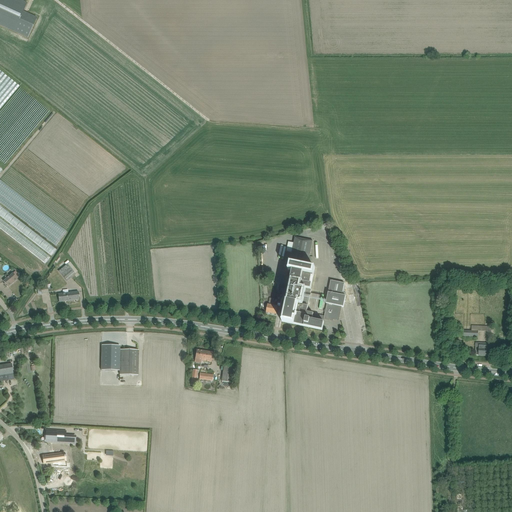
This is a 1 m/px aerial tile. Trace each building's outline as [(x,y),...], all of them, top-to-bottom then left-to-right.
[(0,0),(0,24),(28,37),(37,18),(23,12),(27,4),(18,0),(0,0)] [(56,245),(67,231),(0,180),(0,198),(2,200),(1,202),(16,213),(16,212),(18,214),(19,213),(22,216),(22,215),(28,220),(26,222),(56,245)] [(0,216),(52,255),(57,248),(0,205),(0,216)] [(0,229),(46,263),(51,255),(0,218),(0,229)] [(307,313),(312,290),(311,289),(315,268),(308,267),(312,243),(313,241),(295,237),(294,243),(288,242),(285,257),(284,262),(290,264),(288,271),(287,278),(291,279),(289,285),(290,285),(288,293),(286,301),(282,322),(322,330),(324,323),(325,319),(333,321),(333,320),(339,321),(342,307),(327,304),(324,316),(307,313)] [(62,275),(61,275),(67,282),(75,274),(67,265),(59,272),(62,275)] [(5,283),(4,284),(7,287),(7,286),(8,287),(17,279),(12,273),(9,276),(7,273),(5,276),(7,278),(3,281),(5,283)] [(346,296),(342,295),(345,283),(331,281),(326,304),(327,304),(342,307),(343,307),(346,296)] [(40,284),(41,294),(48,294),(48,292),(51,292),(50,284),(47,285),(47,284),(40,284)] [(279,291),(288,292),(289,286),(282,285),(282,284),(280,284),(280,285),(279,291)] [(58,294),(59,302),(79,300),(78,292),(58,294)] [(277,300),(274,299),(270,298),(269,305),(268,305),(267,313),(276,314),(277,306),(276,306),(277,300)] [(480,343),(476,343),(476,349),(475,355),(479,355),(479,356),(487,356),(487,346),(480,345),(480,343)] [(120,375),(138,375),(138,350),(120,350),(120,375)] [(194,362),(201,363),(201,361),(212,362),(213,353),(196,350),(194,362)] [(0,383),(0,381),(14,379),(12,364),(0,365),(0,385),(0,386),(0,383)] [(221,382),(232,383),(235,368),(224,366),(221,382)] [(199,379),(208,380),(212,381),(213,375),(211,374),(211,373),(208,373),(208,374),(200,373),(199,379)] [(46,431),(45,441),(74,443),(75,439),(65,438),(65,432),(56,431),(56,432),(46,431)] [(62,453),(42,457),(43,463),(63,459),(62,453)]
